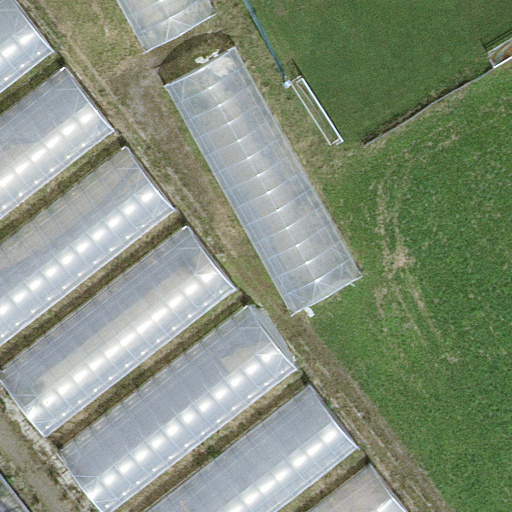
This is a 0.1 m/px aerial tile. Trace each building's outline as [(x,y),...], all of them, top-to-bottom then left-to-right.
[(0,0),(0,100),(69,53),(33,0),(0,0)] [(120,0),(144,49),(209,18),(199,0),(120,0)] [(301,312),(371,273),(239,40),(169,80),(301,312)] [(82,64),(0,120),(0,220),(128,131),(82,64)] [(135,139),(0,246),(0,351),(187,203),(135,139)] [(205,224),(3,361),(49,429),(251,292),(205,224)] [(102,500),(312,381),(272,312),(63,430),(102,500)] [(329,384),(131,511),(282,511),(374,453),(329,384)] [(0,511),(44,511),(0,451),(0,511)] [(420,511),(387,464),(317,511),(420,511)]
